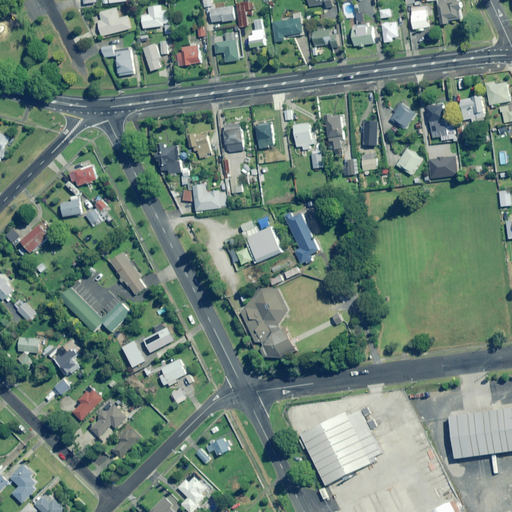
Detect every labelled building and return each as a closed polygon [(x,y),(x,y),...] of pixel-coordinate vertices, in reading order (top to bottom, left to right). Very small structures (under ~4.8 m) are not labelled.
[(308,0),(310,7),(327,5),(327,8),(333,7),(332,0),(308,0)] [(463,9),(462,0),(459,1),(459,0),(438,0),(442,25),(450,24),(450,21),(462,20),(461,9),(463,9)] [(248,26),(247,15),(253,14),(253,10),(255,10),(254,3),(250,3),(250,1),(237,3),(241,28),(248,26)] [(429,27),(427,5),(412,7),(414,29),(419,29),(420,31),(425,31),(425,28),(429,27)] [(162,11),(161,6),(149,8),(150,15),(142,16),(144,29),(164,26),(164,24),(170,23),(168,11),(162,11)] [(236,20),(234,6),(211,10),(213,23),(224,21),(224,22),(236,20)] [(119,19),(117,8),(99,13),(101,21),(98,21),(102,36),(131,29),(128,16),(119,19)] [(392,17),(391,9),(381,11),(382,18),(392,17)] [(305,33),(302,13),(294,14),(295,19),(274,22),(277,42),(286,41),(285,36),(296,34),(305,33)] [(267,46),(263,20),(255,21),(258,35),(250,37),(253,48),(267,46)] [(399,37),(397,22),(383,24),(385,43),(393,42),(393,38),(399,37)] [(382,43),(379,25),(353,28),(355,46),(382,43)] [(314,32),(315,46),(333,45),(333,48),(338,48),(337,35),(331,36),(330,30),(314,32)] [(241,60),(238,40),(216,44),(217,54),(226,53),(227,63),(241,60)] [(161,58),(157,44),(144,49),(152,72),(162,68),(159,59),(161,58)] [(202,63),(199,45),(183,48),(184,53),(178,54),(180,67),(202,63)] [(130,51),(129,47),(114,50),(113,46),(102,47),(104,58),(117,56),(119,76),(135,74),(131,50),(130,51)] [(511,101),(507,83),(495,85),(495,82),(486,84),(491,108),(496,107),(495,104),(511,101)] [(456,92),(449,94),(451,103),(458,102),(456,92)] [(486,120),(482,97),(461,101),(465,120),(472,119),(473,123),(486,120)] [(449,135),(443,103),(428,106),(434,138),(449,135)] [(416,113),(402,104),(391,120),(406,130),(416,113)] [(508,106),(500,107),(501,112),(503,112),(505,123),(511,121),(511,111),(510,112),(508,106)] [(328,142),(330,157),(343,155),(342,151),(344,150),(343,140),(346,139),(342,115),(335,116),(334,115),(326,116),(330,141),(328,142)] [(276,147),(273,122),(257,124),(260,149),(276,147)] [(245,150),(242,123),(225,125),(228,152),(245,150)] [(377,146),(378,124),(365,123),(364,145),(377,146)] [(312,132),(311,124),(295,125),(298,147),(304,146),(304,150),(311,149),(310,145),(316,144),(315,132),(312,132)] [(508,135),(506,128),(495,131),(497,138),(508,135)] [(0,152),(0,153),(0,156),(4,159),(8,151),(4,148),(10,138),(0,132),(0,152)] [(199,151),(200,159),(208,157),(207,154),(211,153),(208,134),(197,137),(196,135),(189,136),(192,148),(195,148),(195,152),(199,151)] [(451,150),(450,140),(442,141),(443,151),(451,150)] [(170,174),(181,173),(179,145),(166,146),(166,144),(159,144),(160,152),(158,152),(158,162),(162,161),(162,170),(169,170),(170,174)] [(423,158),(408,149),(397,166),(412,175),(423,158)] [(325,168),(323,153),(313,154),(314,169),(325,168)] [(288,168),(287,155),(278,156),(279,169),(288,168)] [(359,174),(357,159),(348,160),(349,167),(344,168),(345,176),(359,174)] [(378,169),(377,159),(362,161),(363,171),(378,169)] [(93,166),(70,174),(73,183),(78,182),(79,186),(98,180),(93,166)] [(242,193),(240,178),(231,179),(233,194),(242,193)] [(207,193),(207,185),(194,186),(197,211),(228,208),(226,191),(207,193)] [(511,205),(511,201),(510,190),(500,192),(502,207),(511,205)] [(194,201),(193,191),(183,191),(184,201),(194,201)] [(111,210),(99,195),(92,200),(104,215),(111,210)] [(83,214),(79,196),(72,197),(73,202),(62,204),(64,217),(83,214)] [(302,212),(300,209),(285,216),(301,249),(295,251),(302,265),(312,260),(310,256),(321,251),(302,212)] [(101,218),(95,210),(87,215),(92,224),(101,218)] [(259,233),(254,221),(243,226),(246,233),(244,234),(256,264),(284,253),(273,227),(259,233)] [(26,259),(54,234),(44,222),(42,224),(40,222),(32,230),(34,232),(23,242),(25,245),(19,251),(26,259)] [(142,277),(125,252),(112,261),(123,278),(120,280),(123,283),(126,281),(129,287),(130,286),(136,295),(147,288),(140,278),(142,277)] [(300,273),(297,267),(285,273),(287,279),(300,273)] [(0,275),(0,297),(3,301),(14,291),(7,283),(10,280),(3,273),(0,275)] [(284,281),(282,276),(270,280),(272,285),(284,281)] [(104,321),(71,288),(60,299),(94,332),(103,323),(113,332),(131,313),(121,303),(104,321)] [(231,310),(249,345),(253,347),(260,357),(274,357),(279,356),(294,349),(284,327),(276,328),(274,325),(283,310),(273,288),(253,289),(231,310)] [(20,300),(15,305),(19,309),(18,310),(29,322),(37,314),(25,303),(24,305),(20,300)] [(344,322),(339,314),(334,317),(338,325),(344,322)] [(163,350),(153,355),(150,356),(153,362),(170,353),(166,346),(175,341),(169,328),(167,329),(163,323),(155,327),(158,334),(145,340),(152,353),(162,348),(163,350)] [(41,340),(21,338),(20,351),(26,352),(19,359),(29,370),(36,364),(29,356),(31,353),(40,354),(41,340)] [(54,348),(51,345),(43,353),(45,356),(54,348)] [(80,355),(74,347),(63,355),(62,354),(55,359),(69,377),(81,368),(74,359),(80,355)] [(187,375),(180,360),(163,369),(166,374),(161,377),(165,386),(169,384),(170,386),(178,382),(177,380),(187,375)] [(71,387),(65,380),(53,390),(59,397),(71,387)] [(182,389),(173,394),(174,396),(172,397),(176,403),(177,403),(178,404),(188,399),(182,389)] [(94,390),(91,393),(88,391),(79,400),(82,404),(74,413),(83,422),(104,400),(94,390)] [(116,429),(128,417),(115,405),(112,402),(99,416),(99,420),(91,429),(100,438),(112,425),(116,429)] [(511,407),(443,416),(449,459),(511,450),(511,407)] [(363,437),(350,411),(303,434),(329,486),(385,458),(372,432),(363,437)] [(134,429),(130,433),(128,430),(119,439),(122,442),(113,451),(121,459),(142,438),(134,429)] [(232,445),(230,440),(227,441),(225,438),(207,447),(210,453),(216,450),(219,456),(231,450),(229,447),(232,445)] [(211,460),(202,449),(197,454),(206,464),(211,460)] [(35,474),(25,465),(12,478),(20,487),(13,494),(23,504),(37,490),(34,487),(38,483),(32,477),(35,474)] [(0,492),(9,484),(0,474),(0,492)] [(207,489),(196,478),(190,484),(187,480),(179,488),(189,498),(182,505),(189,511),(193,511),(200,505),(199,504),(206,497),(203,494),(207,489)] [(52,499),(47,494),(36,505),(42,511),(40,511),(64,511),(66,510),(54,497),(52,499)] [(173,511),(170,509),(174,505),(166,497),(151,511),(173,511)]
